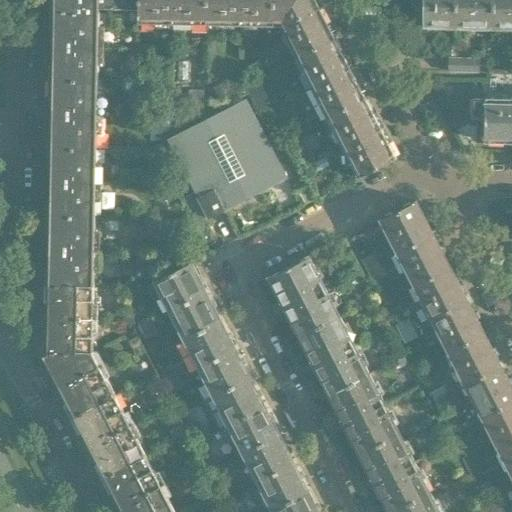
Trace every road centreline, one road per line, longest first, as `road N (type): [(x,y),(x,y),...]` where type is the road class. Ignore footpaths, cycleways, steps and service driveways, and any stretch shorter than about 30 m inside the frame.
road 1 (residential): [(350,511),(233,272),(428,167)]
road 2 (residential): [(0,229),(15,201),(18,0)]
road 3 (residential): [(345,0),(428,167)]
road 4 (residential): [(87,511),(0,353)]
road 5 (residential): [(436,181),(511,328)]
